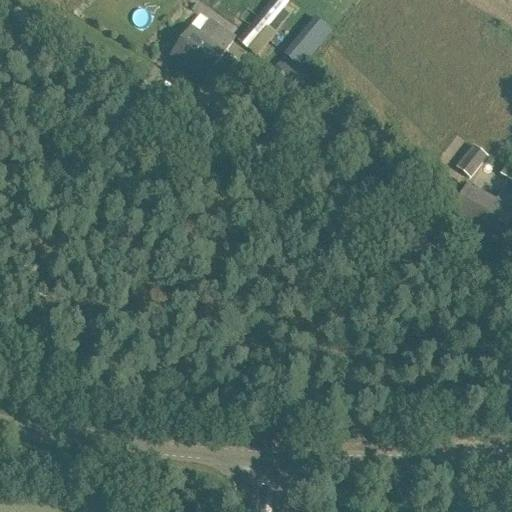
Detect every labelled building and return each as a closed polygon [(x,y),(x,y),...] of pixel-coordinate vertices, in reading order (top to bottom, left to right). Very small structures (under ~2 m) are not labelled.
[(179,0),(171,11),(184,21),(196,5),(188,0),(179,0)] [(273,0),(238,41),(248,50),(288,3),(284,0),(273,0)] [(316,19),(303,34),(320,49),(333,33),(316,19)] [(171,56),(205,80),(235,37),(211,20),(201,34),(192,27),(171,56)] [(274,68),(248,93),(262,107),(300,69),(287,57),(275,69),(274,68)] [(458,170),(470,180),(488,158),(475,148),(458,170)] [(500,176),(511,182),(511,164),(508,162),(500,176)] [(452,217),(498,244),(511,218),(511,197),(503,192),(496,203),(469,188),(452,217)]
